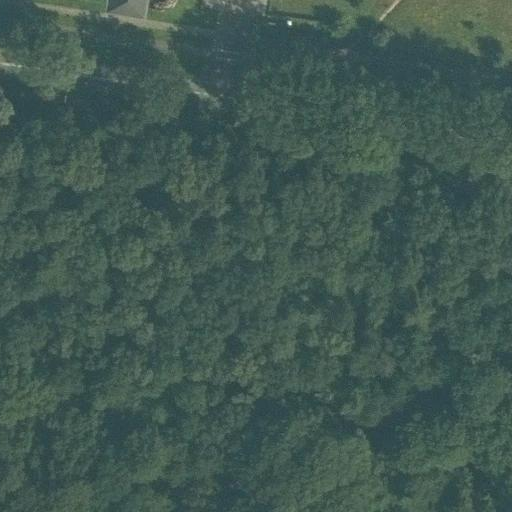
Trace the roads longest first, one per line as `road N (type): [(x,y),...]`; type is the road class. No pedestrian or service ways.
road 1 (residential): [(511,140),(219,97)]
road 2 (residential): [(219,97),(0,65)]
